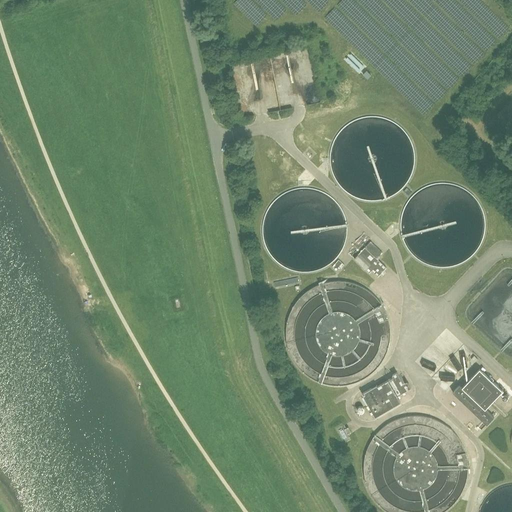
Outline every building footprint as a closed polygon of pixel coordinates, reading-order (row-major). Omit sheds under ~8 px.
[(382,252),(370,241),(354,258),(369,273),(371,270),(378,276),(386,268),(376,258),(382,252)] [(452,392),(487,425),(494,417),(485,409),(503,390),(480,368),(462,387),(459,384),(452,392)] [(362,394),(375,417),(400,402),(396,396),(411,387),(407,381),(403,383),(397,372),(392,375),(393,377),(377,386),(377,385),(362,394)] [(438,378),(432,382),(441,393),(447,389),(438,378)] [(369,411),(364,403),(359,406),(364,414),(369,411)] [(488,425),(479,435),(500,454),(504,449),(491,437),(495,431),(488,425)]
